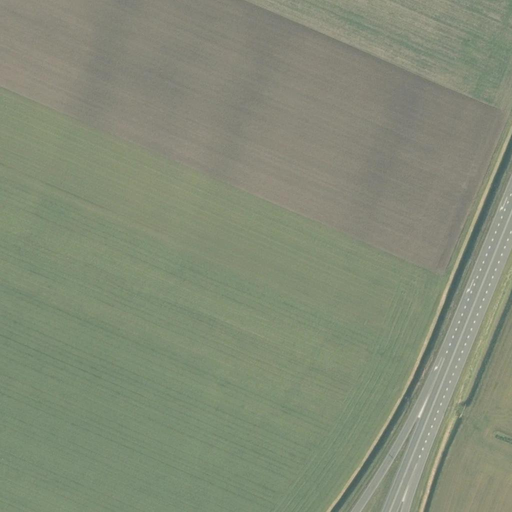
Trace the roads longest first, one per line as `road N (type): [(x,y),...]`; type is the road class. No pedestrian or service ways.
road 1 (trunk): [(451,361),(355,511)]
road 2 (trunk): [(451,361),(511,210)]
